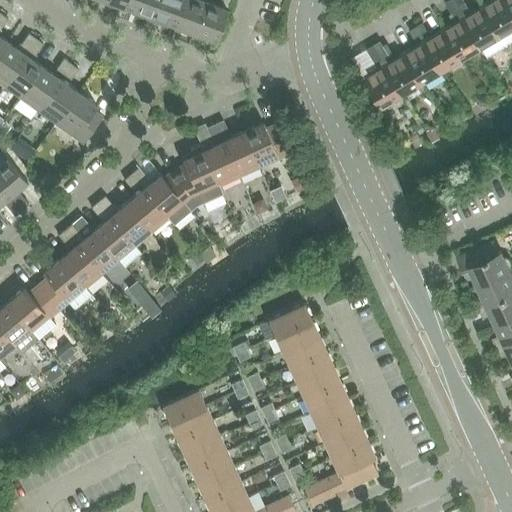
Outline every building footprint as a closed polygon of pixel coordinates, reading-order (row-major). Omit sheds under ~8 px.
[(121,5),(129,8),(132,0),(107,0),(106,4),(120,9),(121,5)] [(136,15),(149,20),(156,0),(132,0),(129,8),(137,11),(136,15)] [(164,20),(172,23),(180,0),(156,0),(149,20),(162,24),(164,20)] [(179,30),(192,35),(205,0),(204,0),(180,0),(172,23),(180,26),(179,30)] [(205,0),(192,35),(205,40),(207,36),(216,40),(227,8),(205,0)] [(459,0),(455,3),(463,16),(471,11),(468,6),(467,7),(462,0),(459,0)] [(511,9),(506,0),(489,0),(482,5),(501,36),(511,29),(511,9)] [(463,16),(455,3),(448,7),(453,15),(451,16),(454,21),(463,16)] [(471,11),(463,16),(482,48),(501,36),(482,5),(471,11)] [(454,21),(443,28),(462,60),(482,48),(463,16),(454,21)] [(416,26),(421,35),(427,31),(422,22),(416,26)] [(421,35),(416,26),(409,30),(414,39),(421,35)] [(443,28),(424,40),(443,71),(462,60),(443,28)] [(21,43),(28,48),(36,38),(28,33),(21,43)] [(28,48),(36,54),(43,43),(36,38),(28,48)] [(424,40),(404,51),(423,83),(443,71),(424,40)] [(0,50),(0,82),(3,84),(28,48),(21,43),(17,48),(7,41),(0,50)] [(377,50),(381,58),(388,54),(383,46),(377,50)] [(3,84),(20,96),(42,66),(33,59),(36,54),(28,48),(3,84)] [(381,58),(377,50),(370,54),(375,62),(381,58)] [(385,63),(404,95),(423,83),(404,51),(385,63)] [(56,68),(63,73),(71,63),(64,58),(56,68)] [(63,73),(71,79),(78,68),(71,63),(63,73)] [(404,95),(385,63),(364,76),(383,107),(404,95)] [(20,96),(38,109),(60,78),(42,66),(20,96)] [(38,109),(55,122),(77,91),(60,78),(38,109)] [(77,91),(55,122),(83,142),(102,116),(92,109),(96,104),(77,91)] [(215,123),(220,135),(228,131),(223,120),(215,123)] [(242,131),(258,166),(290,151),(277,123),(266,128),(263,122),(242,131)] [(220,135),(215,123),(207,127),(212,139),(220,135)] [(242,131),(223,140),(239,175),(258,166),(242,131)] [(223,140),(203,149),(219,184),(239,175),(223,140)] [(174,170),(165,178),(191,210),(197,205),(223,193),(219,184),(203,149),(201,146),(199,144),(191,148),(190,151),(192,155),(182,159),(185,165),(174,170)] [(0,152),(0,183),(10,195),(27,180),(2,151),(0,152)] [(131,173),(139,183),(146,177),(138,167),(131,173)] [(139,183),(131,173),(124,179),(132,189),(139,183)] [(174,225),(191,210),(185,202),(165,178),(160,173),(150,182),(146,177),(139,183),(143,188),(167,217),(174,225)] [(0,203),(10,195),(0,183),(0,203)] [(143,188),(126,201),(151,231),(167,217),(143,188)] [(20,194),(13,200),(22,209),(28,204),(20,194)] [(98,201),(106,211),(113,205),(105,195),(98,201)] [(22,209),(13,200),(7,205),(15,215),(22,209)] [(106,211),(98,201),(91,207),(99,216),(106,211)] [(110,215),(134,245),(151,231),(126,201),(117,210),(113,205),(106,211),(110,215)] [(141,253),(134,245),(110,215),(106,211),(99,216),(103,221),(93,229),(118,259),(124,266),(141,253)] [(65,229),(73,238),(80,233),(72,223),(65,229)] [(73,238),(65,229),(58,234),(66,244),(73,238)] [(77,243),(101,272),(118,259),(93,229),(84,237),(80,233),(73,238),(77,243)] [(70,249),(60,257),(85,286),(101,272),(77,243),(73,238),(66,244),(70,249)] [(472,274),(478,286),(511,270),(511,267),(511,262),(510,258),(504,256),(501,250),(498,252),(493,241),(456,258),(466,278),(472,274)] [(85,286),(60,257),(43,271),(47,277),(38,284),(58,309),(67,301),(74,309),(91,294),(85,286)] [(477,305),(479,309),(511,293),(511,273),(511,271),(511,270),(478,286),(483,297),(479,299),(477,305)] [(25,287),(7,301),(32,331),(38,338),(54,325),(48,317),(58,309),(38,284),(29,292),(25,287)] [(491,314),(496,325),(511,317),(511,293),(479,309),(481,313),(487,316),(491,314)] [(0,307),(0,326),(15,345),(21,352),(38,338),(32,331),(7,301),(0,307)] [(268,319),(275,335),(311,318),(304,302),(268,319)] [(495,344),(497,348),(511,341),(511,317),(496,325),(501,336),(497,338),(495,344)] [(275,335),(282,350),(318,334),(311,318),(275,335)] [(0,326),(0,357),(15,345),(0,326)] [(282,350),(289,366),(325,349),(318,334),(282,350)] [(232,346),(236,354),(247,349),(243,341),(232,346)] [(509,353),(511,360),(511,341),(497,348),(499,353),(505,355),(509,353)] [(247,349),(236,354),(239,361),(250,356),(247,349)] [(289,366),(296,381),(332,364),(325,349),(289,366)] [(296,381),(303,396),(339,379),(332,364),(296,381)] [(246,377),(249,384),(261,379),(257,371),(246,377)] [(231,384),(234,391),(245,386),(242,379),(231,384)] [(249,384),(253,391),(264,386),(261,379),(249,384)] [(303,396),(310,411),(346,395),(339,379),(303,396)] [(245,386),(234,391),(237,398),(248,393),(245,386)] [(162,405),(169,421),(205,404),(198,388),(162,405)] [(310,411),(317,427),(353,410),(346,395),(310,411)] [(260,407),(264,414),(275,409),(271,402),(260,407)] [(169,421),(176,436),(212,419),(205,404),(169,421)] [(245,414),(248,421),(259,416),(256,409),(245,414)] [(275,409),(264,414),(267,422),(278,417),(275,409)] [(317,427),(324,442),(360,425),(353,410),(317,427)] [(259,416),(248,421),(251,429),(263,424),(259,416)] [(176,436),(183,451),(219,435),(212,419),(176,436)] [(324,442),(331,457),(367,440),(360,425),(324,442)] [(274,438),(278,445),(289,440),(285,432),(274,438)] [(183,451),(190,467),(226,450),(219,435),(183,451)] [(259,445),(262,452),(273,447),(270,440),(259,445)] [(289,440),(278,445),(281,452),(292,447),(289,440)] [(331,457),(338,472),(375,456),(367,440),(331,457)] [(273,447),(262,452),(266,459),(277,454),(273,447)] [(190,467),(197,482),(234,465),(226,450),(190,467)] [(338,472),(304,487),(312,504),(335,493),(332,487),(343,482),(345,488),(378,473),(371,458),(375,456),(338,472)] [(288,468),(292,475),(303,470),(299,463),(288,468)] [(197,482),(204,497),(241,481),(234,465),(197,482)] [(273,475),(276,483),(287,477),(284,470),(273,475)] [(303,470),(292,475),(295,483),(306,478),(303,470)] [(287,477),(276,483),(280,490),(291,485),(287,477)] [(204,497),(211,511),(212,511),(248,496),(241,481),(204,497)] [(255,511),(252,511),(293,511),(296,511),(288,495),(254,510),(255,511)] [(212,511),(252,511),(255,511),(254,510),(248,496),(212,511)]
